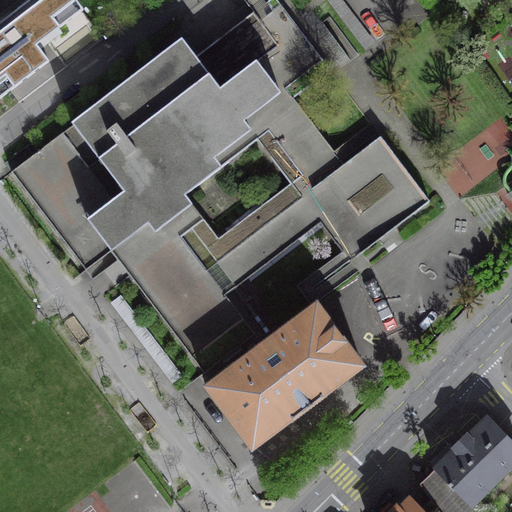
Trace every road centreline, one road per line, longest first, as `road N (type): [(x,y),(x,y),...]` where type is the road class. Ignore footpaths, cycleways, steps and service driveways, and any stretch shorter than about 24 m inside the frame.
road 1 (residential): [(0,207),(234,511)]
road 2 (residential): [(0,132),(179,0)]
road 3 (secondary): [(473,359),(316,511)]
